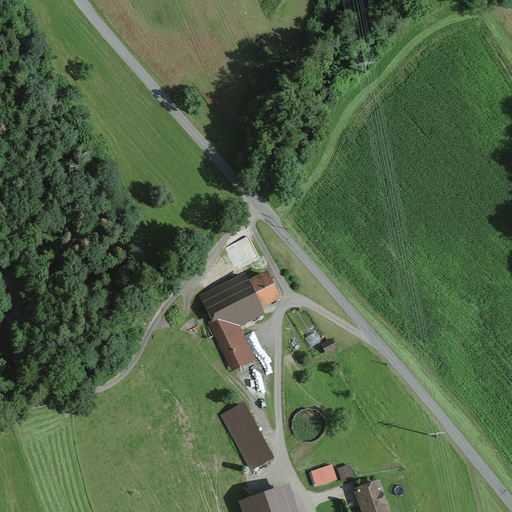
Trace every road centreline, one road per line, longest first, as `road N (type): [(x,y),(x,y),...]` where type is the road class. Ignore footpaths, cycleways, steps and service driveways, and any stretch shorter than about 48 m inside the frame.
road 1 (unclassified): [(511,506),(80,0)]
road 2 (track): [(260,207),(164,305),(137,358),(116,379),(0,413)]
